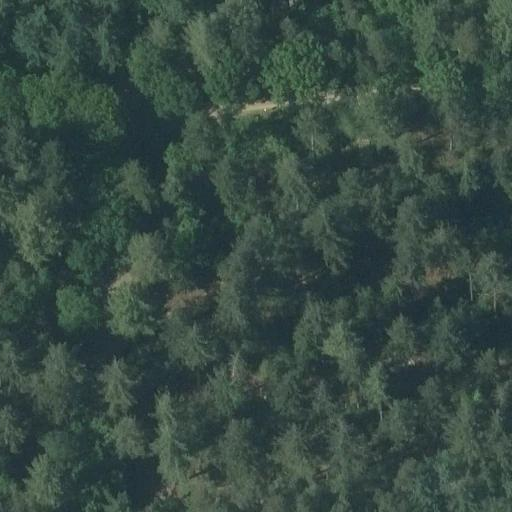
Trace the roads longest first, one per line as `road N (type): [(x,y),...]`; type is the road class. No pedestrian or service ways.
road 1 (track): [(120,511),(511,469)]
road 2 (track): [(511,86),(130,123)]
road 3 (track): [(130,123),(287,0)]
road 4 (track): [(130,123),(109,306)]
road 5 (track): [(0,102),(82,87),(130,123)]
road 6 (track): [(130,123),(186,0)]
